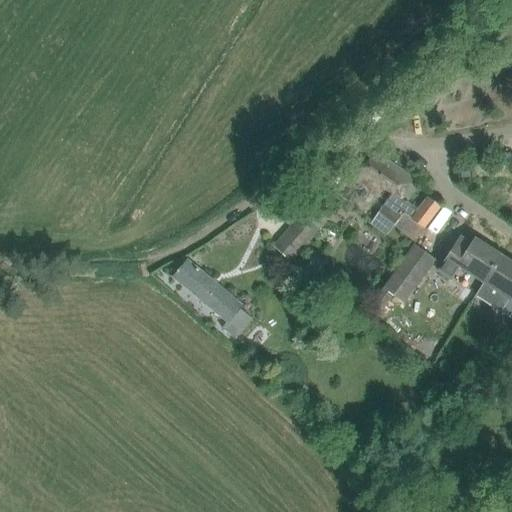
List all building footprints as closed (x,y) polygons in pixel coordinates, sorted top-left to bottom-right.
[(362,172),(378,183),(394,196),(373,226),(388,237),(395,226),(416,241),(429,223),(441,207),(428,197),(418,209),(407,201),(420,182),(376,152),(362,172)] [(292,225),(273,246),(292,263),(312,242),(292,225)] [(459,266),(482,281),(498,254),(475,239),(472,245),(460,238),(439,271),(451,279),(459,266)] [(413,246),(367,311),(377,318),(388,303),(394,295),(400,299),(404,303),(434,261),(413,246)] [(484,282),(475,296),(501,312),(511,295),(511,263),(498,254),(482,281),(484,282)] [(188,261),(173,278),(227,322),(222,328),(236,339),(252,319),(240,309),(242,306),(188,261)]
